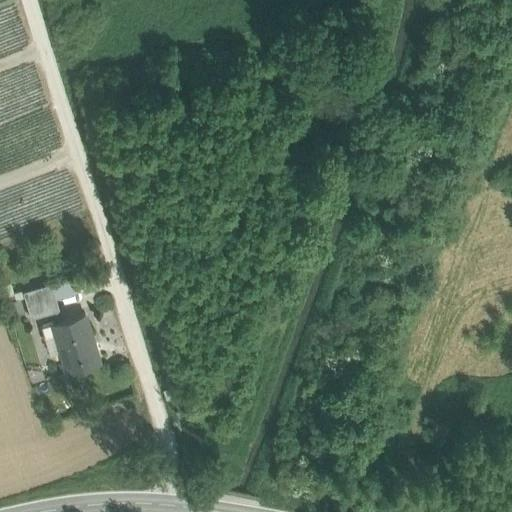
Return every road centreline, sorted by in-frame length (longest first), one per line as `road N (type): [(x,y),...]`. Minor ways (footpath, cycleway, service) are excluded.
road 1 (track): [(168,505),(170,464),(29,0)]
road 2 (secondary): [(217,511),(126,502),(45,511)]
